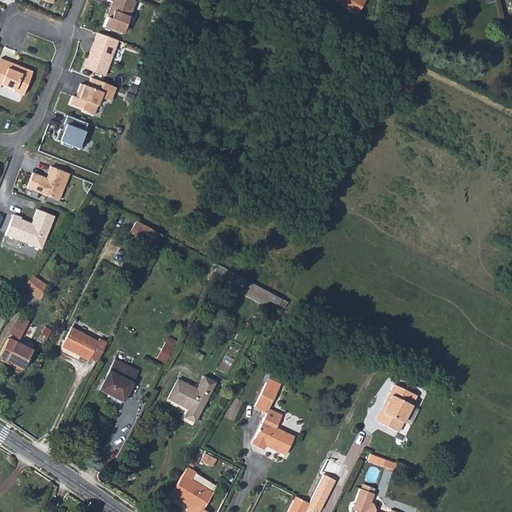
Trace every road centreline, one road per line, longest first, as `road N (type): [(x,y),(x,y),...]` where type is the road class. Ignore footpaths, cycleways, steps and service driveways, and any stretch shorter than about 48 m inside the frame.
road 1 (secondary): [(119,511),(0,433)]
road 2 (residential): [(14,148),(35,122),(66,38)]
